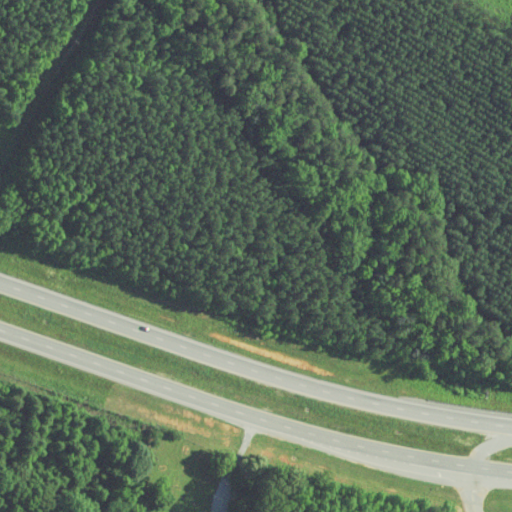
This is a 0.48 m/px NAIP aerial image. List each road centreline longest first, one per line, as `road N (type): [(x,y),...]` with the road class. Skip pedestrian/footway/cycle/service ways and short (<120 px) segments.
road 1 (trunk): [(511,425),(277,379),(0,281)]
road 2 (trunk): [(0,332),(269,420),(409,456),(511,470)]
